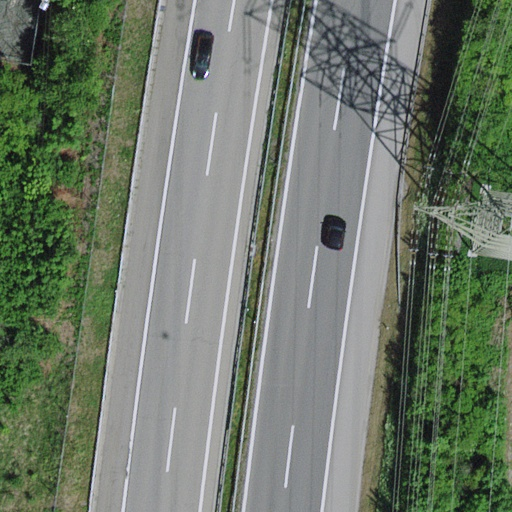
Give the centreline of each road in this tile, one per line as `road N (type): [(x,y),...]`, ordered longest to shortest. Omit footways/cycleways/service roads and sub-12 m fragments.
road 1 (motorway): [(238,0),(164,511)]
road 2 (motorway): [(298,511),(350,95),(370,0)]
